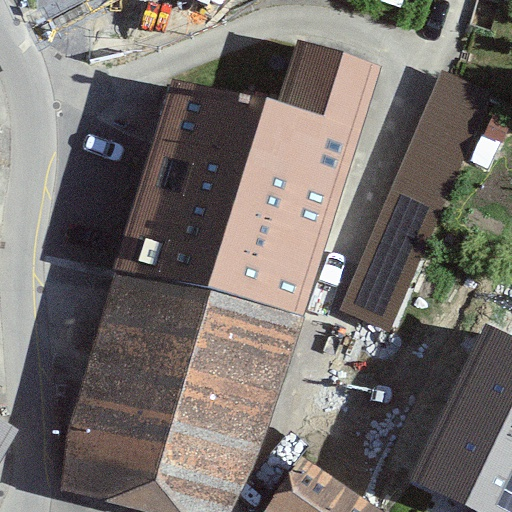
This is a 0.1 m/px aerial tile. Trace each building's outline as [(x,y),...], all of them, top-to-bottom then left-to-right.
[(284,132),(181,104),(63,487),(155,511),(234,511),(255,460),(372,81),(310,59),(284,132)] [(389,328),(483,104),(445,88),(350,312),(389,328)] [(511,511),(511,336),(491,327),(415,483),(476,511),(511,511)] [(0,460),(10,445),(0,438),(0,460)] [(266,511),(374,511),(306,460),(266,511)]
